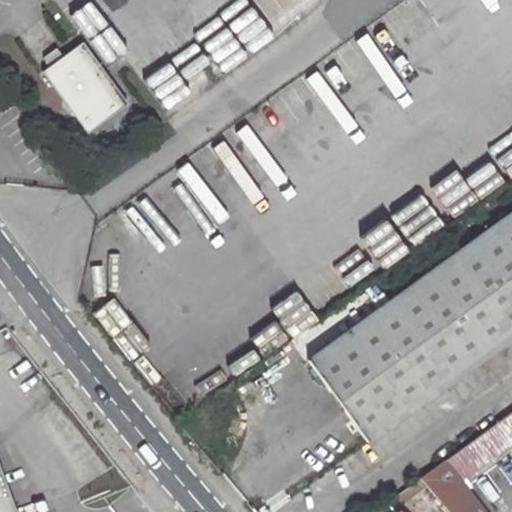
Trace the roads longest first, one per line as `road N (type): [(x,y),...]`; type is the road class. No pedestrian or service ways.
road 1 (tertiary): [(0,267),(58,348),(201,511)]
road 2 (unknown): [(323,175),(482,73)]
